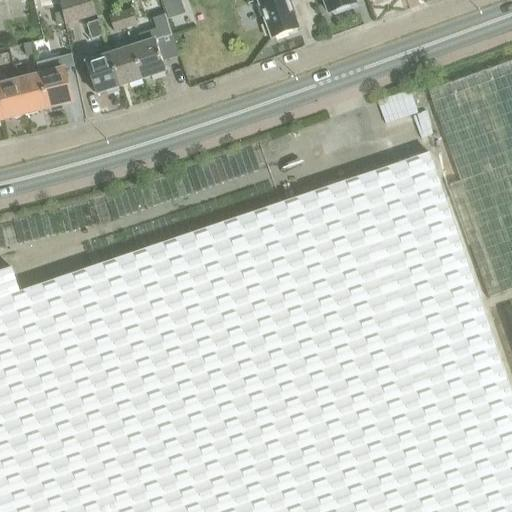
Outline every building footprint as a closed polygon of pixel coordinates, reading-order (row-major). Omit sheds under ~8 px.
[(59,0),(66,26),(96,16),(91,0),(59,0)] [(187,0),(164,0),(169,17),(190,11),(187,0)] [(286,3),(294,0),(260,0),(258,1),(266,24),(262,25),(267,38),(271,37),(272,40),(296,31),(286,3)] [(323,0),(329,14),(332,13),(335,16),(343,13),(344,9),(355,5),(352,0),(323,0)] [(132,11),(121,15),(126,30),(137,27),(132,11)] [(114,34),(126,30),(121,15),(109,19),(114,34)] [(130,42),(132,49),(142,80),(165,73),(162,61),(179,56),(166,17),(153,21),(156,31),(139,37),(138,39),(130,42)] [(99,22),(87,26),(92,40),(103,36),(99,22)] [(40,42),(32,44),(34,55),(42,53),(40,42)] [(26,56),(34,55),(32,44),(24,46),(26,56)] [(132,49),(109,57),(119,88),(142,80),(132,49)] [(119,88),(109,57),(107,50),(91,55),(92,58),(84,60),(85,63),(95,96),(119,88)] [(36,63),(40,76),(48,110),(72,104),(64,70),(63,70),(60,57),(36,63)] [(511,62),(428,92),(460,183),(448,187),(489,300),(511,291),(511,62)] [(0,75),(0,117),(1,122),(25,116),(16,82),(3,86),(0,76),(0,75)] [(40,76),(16,82),(25,116),(48,110),(40,76)] [(511,511),(511,398),(429,155),(20,294),(0,300),(0,511),(511,511)] [(0,300),(20,294),(12,270),(0,274),(0,300)]
